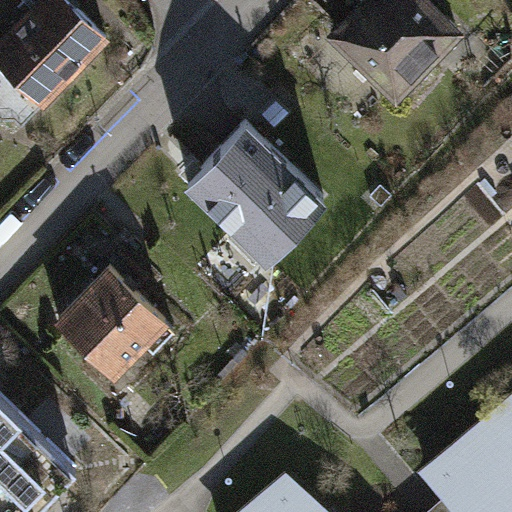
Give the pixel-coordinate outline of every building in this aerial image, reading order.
[(71,0),(33,0),(0,36),(0,56),(41,99),(107,36),(71,0)] [(439,0),(360,0),(332,28),(398,94),(465,26),(439,0)] [(226,138),(175,191),(257,269),(281,243),(267,230),(294,202),(226,138)] [(107,260),(48,317),(108,378),(167,321),(107,260)] [(430,465),(427,467),(447,491),(464,511),(507,511),(511,508),(511,394),(496,408),(498,411),(432,467),(430,465)] [(0,396),(0,500),(12,511),(33,511),(76,466),(0,396)] [(289,473),(242,511),(330,511),(291,477),(292,476),(289,473)] [(511,511),(511,508),(507,511),(464,511),(447,491),(424,511),(511,511)]
